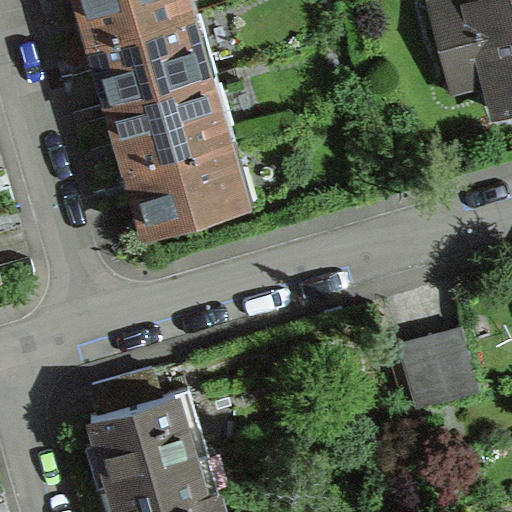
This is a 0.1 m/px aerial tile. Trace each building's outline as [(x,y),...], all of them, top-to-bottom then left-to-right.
[(188,10),(197,7),(194,0),(80,0),(92,38),(188,10)] [(511,0),(444,0),(430,4),(445,61),(486,50),(502,111),(511,108),(511,0)] [(215,70),(204,30),(195,33),(188,10),(92,38),(98,58),(110,101),(215,70)] [(215,70),(110,101),(117,123),(129,164),(225,136),(219,113),(227,111),(215,70)] [(234,134),(225,136),(129,164),(135,184),(148,230),(253,199),(234,134)] [(429,331),(449,396),(478,389),(459,323),(440,328),(429,331)] [(449,396),(429,331),(411,336),(399,339),(418,404),(449,396)] [(98,483),(195,454),(185,420),(198,416),(188,385),(161,393),(152,364),(92,381),(101,410),(90,413),(96,433),(98,439),(87,443),(98,483)] [(107,511),(225,511),(218,485),(205,489),(195,454),(98,483),(106,508),(107,511)]
